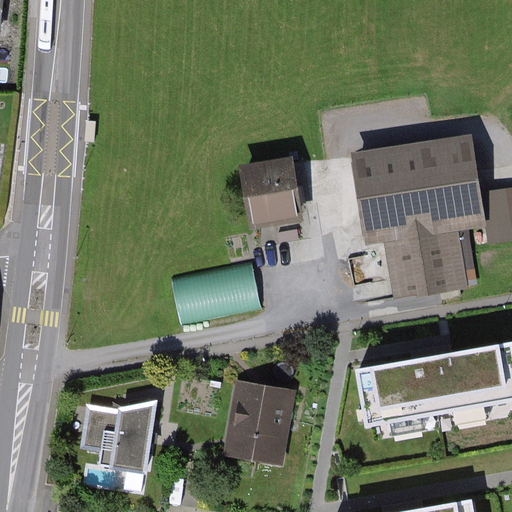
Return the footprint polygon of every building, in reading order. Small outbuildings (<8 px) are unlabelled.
[(475,146),(359,163),(371,247),(384,245),(392,299),(473,287),(465,233),(487,230),(475,146)] [(295,164),(244,173),(254,232),(305,223),(295,164)] [(252,264),(170,279),(179,325),(260,310),(252,264)] [(511,342),(355,368),(366,430),(511,406),(511,342)] [(296,394),(237,383),(224,459),(282,469),(296,394)] [(125,413),(89,408),(84,449),(103,454),(101,470),(151,477),(163,405),(125,413)] [(476,511),(474,498),(392,511),(476,511)]
